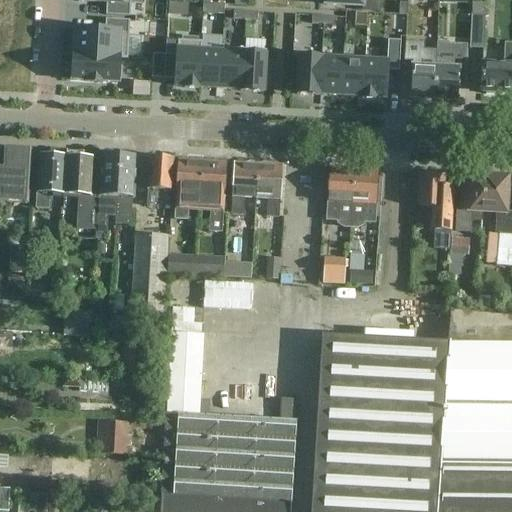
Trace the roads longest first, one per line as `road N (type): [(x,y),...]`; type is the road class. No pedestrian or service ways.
road 1 (residential): [(511,149),(52,122)]
road 2 (residential): [(52,122),(59,0)]
